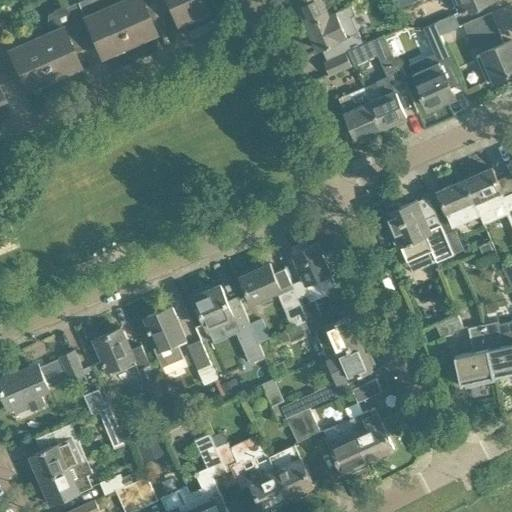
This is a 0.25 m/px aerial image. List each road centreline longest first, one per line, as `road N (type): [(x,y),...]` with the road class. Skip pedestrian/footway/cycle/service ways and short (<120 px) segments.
road 1 (residential): [(0,335),(334,190)]
road 2 (residential): [(453,467),(334,190)]
road 3 (residential): [(0,134),(50,119),(260,17)]
road 4 (residential): [(334,190),(511,113)]
road 5 (residential): [(334,190),(260,17)]
